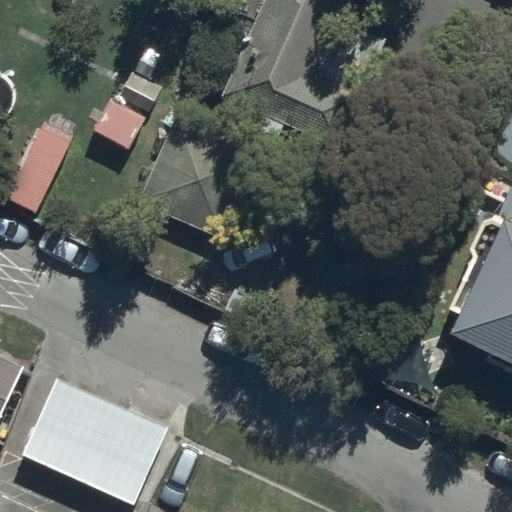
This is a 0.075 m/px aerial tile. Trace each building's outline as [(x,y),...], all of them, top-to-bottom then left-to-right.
[(352,0),(269,0),(225,100),(264,117),(257,134),(278,143),(284,131),(339,156),(388,47),(341,26),(352,0)] [(141,204),(223,241),(258,163),(176,126),(141,204)] [(511,219),(505,216),(454,331),(488,347),(484,355),(511,367),(511,219)] [(391,291),(338,263),(309,317),(362,345),(391,291)] [(0,412),(28,357),(0,343),(0,412)] [(55,386),(21,459),(134,511),(138,511),(172,440),(55,386)]
